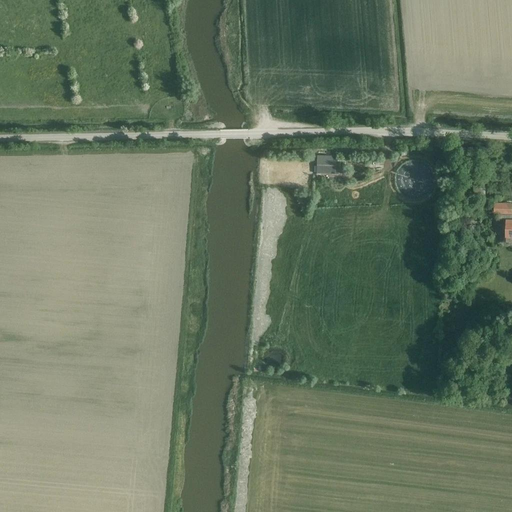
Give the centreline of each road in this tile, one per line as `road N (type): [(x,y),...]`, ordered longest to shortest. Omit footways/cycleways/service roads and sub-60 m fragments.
road 1 (unclassified): [(511,137),(247,133)]
road 2 (unclassified): [(0,138),(247,133)]
